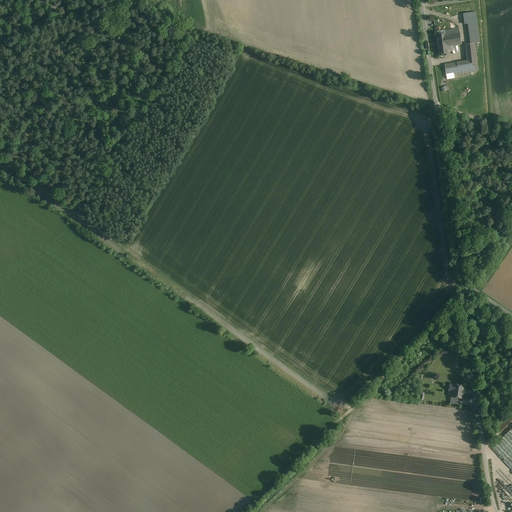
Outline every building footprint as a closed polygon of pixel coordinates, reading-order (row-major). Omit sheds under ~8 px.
[(468,24),(470,44),(475,43),(480,42),(476,15),(463,17),(464,24),(468,24)] [(445,35),(447,46),(461,44),(459,28),(445,30),(446,35),(445,35)] [(445,34),(437,35),(439,53),(448,52),(447,46),(445,35),(445,34)] [(468,62),(445,65),(446,76),(454,75),(479,71),(475,43),(470,44),(466,44),(468,62)] [(463,386),(459,385),(458,384),(456,384),(455,385),(454,384),(454,385),(450,384),(449,390),(453,391),(452,396),(452,397),(457,397),(462,398),(463,386)] [(511,408),(494,426),(499,432),(511,419),(511,408)] [(511,428),(492,448),(511,468),(511,428)]
